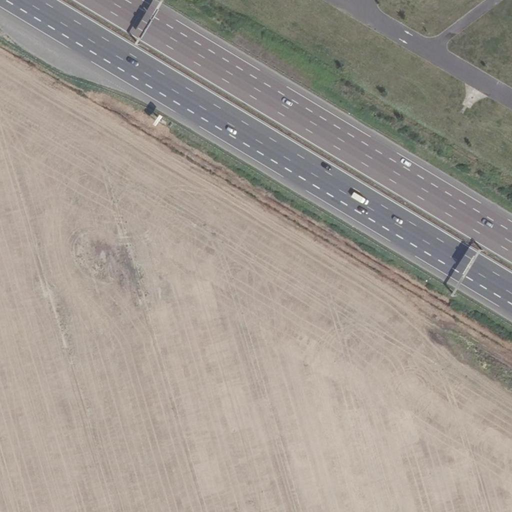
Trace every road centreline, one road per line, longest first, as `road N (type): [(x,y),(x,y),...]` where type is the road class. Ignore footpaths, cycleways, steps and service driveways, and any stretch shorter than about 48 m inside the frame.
road 1 (motorway): [(27,0),(511,291)]
road 2 (motorway): [(511,246),(103,0)]
